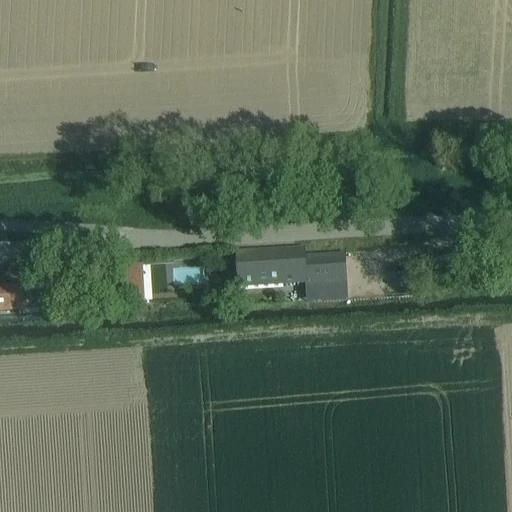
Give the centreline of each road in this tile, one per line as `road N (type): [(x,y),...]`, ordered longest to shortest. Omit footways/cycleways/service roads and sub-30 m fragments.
road 1 (track): [(0,203),(186,201),(511,178)]
road 2 (tertiary): [(100,244),(511,219)]
